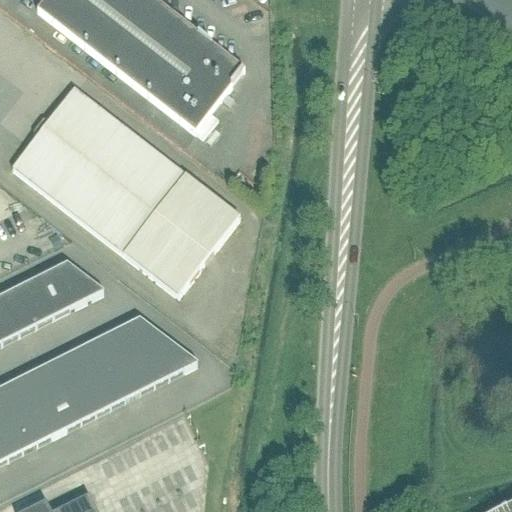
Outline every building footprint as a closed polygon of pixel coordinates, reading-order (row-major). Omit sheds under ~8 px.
[(49,0),(37,17),(195,140),(244,76),(146,0),(49,0)] [(239,224),(74,95),(12,175),(178,303),(239,224)] [(0,304),(0,351),(104,299),(67,271),(0,304)] [(0,396),(0,469),(198,370),(140,326),(0,396)] [(182,431),(142,447),(160,489),(199,472),(182,431)] [(92,511),(88,502),(69,511),(46,511),(45,509),(39,511),(92,511)]
